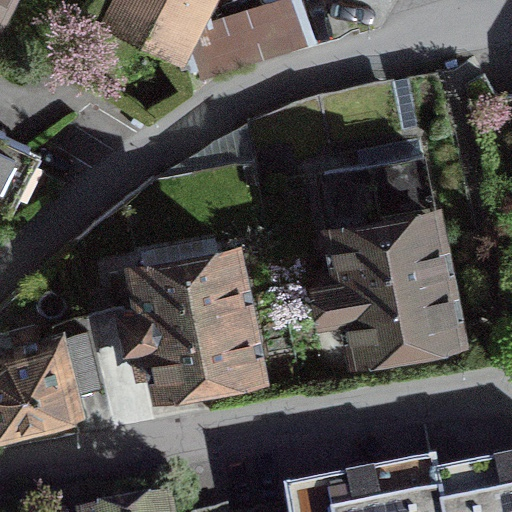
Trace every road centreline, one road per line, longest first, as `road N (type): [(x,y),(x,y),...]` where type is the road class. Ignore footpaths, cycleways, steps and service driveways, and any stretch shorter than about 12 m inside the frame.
road 1 (residential): [(475,25),(334,58),(247,89),(165,139),(0,268)]
road 2 (residential): [(511,394),(0,475)]
